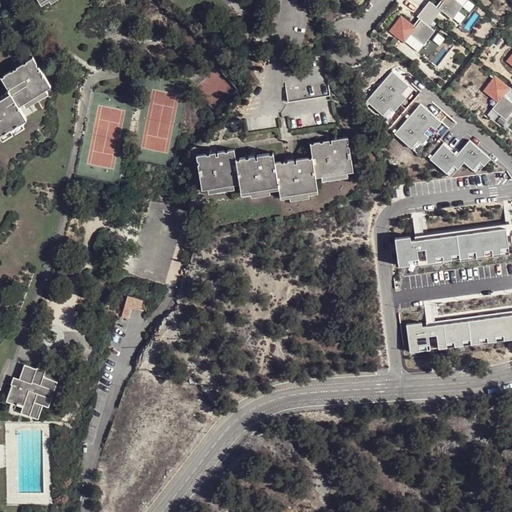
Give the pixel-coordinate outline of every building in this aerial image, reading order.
[(429,0),(428,0),(422,8),(435,18),(441,8),(451,16),(461,3),(456,0),(440,0),(436,5),(429,0)] [(413,24),(400,13),(389,28),(403,40),(410,31),(423,42),(434,29),(429,24),(435,18),(422,8),(416,14),(419,17),(413,24)] [(24,102),(46,89),(51,85),(38,66),(37,67),(35,64),(36,63),(33,57),(26,61),(26,62),(24,64),(23,63),(19,66),(16,67),(17,68),(11,71),(4,75),(4,76),(1,78),(11,93),(0,99),(0,133),(10,128),(10,129),(21,122),(42,109),(36,100),(26,106),(24,102)] [(196,83),(211,108),(236,93),(221,69),(196,83)] [(392,73),(367,101),(384,116),(391,109),(394,112),(406,98),(402,95),(409,87),(392,73)] [(509,85),(495,74),(483,89),(498,100),(491,108),(505,118),(511,108),(511,101),(503,94),(509,85)] [(329,80),(286,87),(288,101),(331,95),(329,80)] [(48,92),(46,89),(24,102),(26,106),(36,100),(48,92)] [(421,104),(393,134),(411,150),(419,142),(422,144),(428,138),(424,134),(432,126),(436,130),(442,123),(421,104)] [(24,126),(21,122),(10,129),(10,128),(0,133),(0,136),(2,140),(24,126)] [(234,188),(233,183),(239,182),(240,191),(241,194),(250,192),(251,195),(269,192),(269,189),(279,187),(280,195),(280,198),(289,196),(290,199),(309,196),(308,193),(318,192),(317,188),(316,177),(322,176),(322,180),(348,176),(347,171),(353,171),(349,145),(347,146),(347,143),(349,143),(348,137),(331,140),(332,143),(330,143),(329,140),(323,141),(323,142),(320,142),(314,143),(314,144),(310,145),(312,157),(308,158),(308,157),(296,159),(296,162),(294,163),(293,159),(287,160),(287,162),(281,162),(275,163),(273,153),(270,154),(269,153),(256,155),(257,158),(255,158),(254,155),(248,156),(248,157),(245,157),(245,156),(239,158),(239,159),(235,159),(234,149),(228,150),(228,151),(224,152),(224,150),(217,152),(217,155),(215,155),(215,152),(208,153),(208,154),(206,154),(206,153),(196,155),(197,160),(198,160),(199,164),(198,164),(202,188),(208,187),(208,192),(234,188)] [(444,143),(430,159),(447,174),(454,166),(457,169),(463,163),(473,171),(480,163),(484,167),(492,158),(470,140),(457,154),(444,143)] [(410,238),(396,240),(400,269),(510,253),(506,229),(411,243),(410,238)] [(122,318),(129,319),(130,309),(141,310),(142,298),(125,296),(122,318)] [(422,324),(406,326),(410,354),(511,340),(511,315),(423,328),(422,324)] [(35,373),(36,369),(24,365),(19,379),(16,386),(12,385),(6,401),(23,407),(39,413),(42,405),(52,379),(44,376),(35,373)] [(37,368),(36,369),(35,373),(44,376),(45,371),(37,368)] [(10,384),(12,385),(16,386),(19,379),(13,377),(10,384)] [(57,381),(52,379),(42,405),(48,406),(57,381)] [(37,419),(39,413),(23,407),(20,413),(37,419)]
